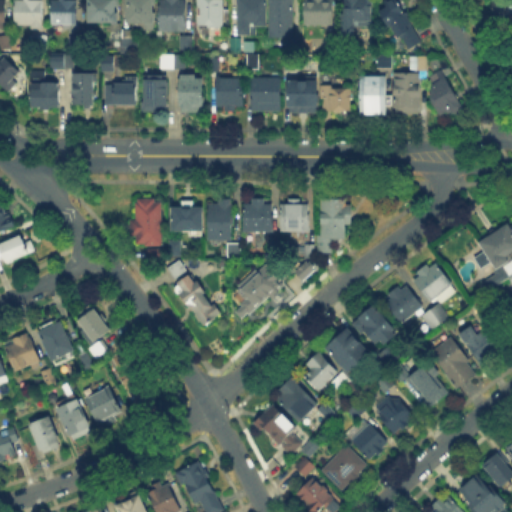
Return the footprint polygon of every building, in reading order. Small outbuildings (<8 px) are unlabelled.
[(15,0),(41,0),(41,28),(15,28),(15,0)] [(53,0),(78,0),(78,24),(53,24),(53,0)] [(118,0),(118,22),(90,22),(90,0),(118,0)] [(130,24),(130,0),(155,0),(155,24),(130,24)] [(160,31),(160,0),(186,0),(186,31),(160,31)] [(198,0),(228,0),(228,29),(210,29),(210,26),(198,26),(198,0)] [(252,34),(234,34),(234,0),(266,0),(266,23),(252,23),(252,34)] [(273,36),(273,0),(294,0),(294,36),(273,36)] [(305,0),(333,0),(333,25),(305,25),(305,0)] [(345,0),(374,0),(374,25),(345,25),(345,0)] [(381,8),(397,0),(399,0),(421,40),(403,49),(381,8)] [(511,22),(491,22),(491,0),(511,0),(511,22)] [(123,33),(141,33),(141,49),(123,49),(123,33)] [(69,49),(70,35),(79,36),(79,49),(69,49)] [(239,36),(228,36),(228,50),(239,50),(239,36)] [(0,49),(0,37),(17,37),(17,49),(0,49)] [(163,54),(180,54),(180,37),(192,37),(192,57),(186,57),(186,70),(163,70),(163,54)] [(49,67),(72,67),(71,51),(49,52),(49,67)] [(394,54),(394,68),(379,68),(379,54),(394,54)] [(249,71),(249,56),(258,57),(258,71),(249,71)] [(67,69),(67,57),(76,57),(76,69),(67,69)] [(283,57),(293,57),(293,70),(283,70),(283,57)] [(419,71),(419,57),(430,57),(430,71),(419,71)] [(0,67),(6,61),(20,74),(13,81),(17,85),(11,92),(0,82),(0,67)] [(103,63),(115,63),(115,72),(103,72),(103,63)] [(46,71),(46,82),(60,82),(60,108),(32,108),(32,71),(46,71)] [(428,82),(448,71),(465,101),(446,112),(428,82)] [(395,113),(395,74),(422,74),(421,113),(395,113)] [(77,75),(96,76),(96,105),(77,104),(77,75)] [(181,110),(181,76),(205,76),(205,110),(181,110)] [(361,114),(361,76),(387,76),(387,114),(361,114)] [(236,106),(218,106),(218,77),(243,77),(243,106),(236,106)] [(125,86),(125,78),(138,78),(138,105),(108,105),(108,85),(125,86)] [(168,78),(168,113),(147,113),(147,78),(168,78)] [(253,112),(253,80),(283,80),(283,112),(253,112)] [(288,112),(288,81),(319,81),(319,112),(288,112)] [(328,113),(328,88),(352,88),(351,113),(328,113)] [(300,196),(300,202),(310,202),(310,232),(283,232),(283,202),(289,202),(289,196),(300,196)] [(266,197),(266,202),(274,202),(274,233),(245,233),(246,205),(254,205),(254,197),(266,197)] [(195,200),(195,207),(205,207),(205,230),(175,230),(175,207),(182,207),(182,200),(195,200)] [(331,252),(320,252),(320,200),(344,200),(344,239),(331,239),(331,252)] [(138,243),(138,201),(163,201),(163,243),(138,243)] [(210,201),(234,202),(234,240),(210,239),(210,201)] [(0,208),(7,205),(18,227),(0,235),(0,208)] [(488,272),(476,258),(486,250),(481,243),(510,222),(511,224),(511,271),(507,275),(499,263),(488,272)] [(0,244),(21,235),(24,242),(32,239),(37,250),(0,265),(0,244)] [(170,255),(171,243),(182,243),(182,255),(170,255)] [(229,243),(242,243),(242,256),(229,256),(229,243)] [(151,259),(151,250),(166,250),(166,259),(151,259)] [(182,261),(189,271),(177,279),(170,269),(182,261)] [(300,261),(305,266),(296,275),(291,270),(300,261)] [(427,262),(432,268),(436,265),(454,289),(434,304),(416,280),(422,276),(417,269),(427,262)] [(247,297),(240,290),(266,268),(282,276),(286,281),(281,285),(283,287),(250,315),(240,303),(247,297)] [(192,275),(221,314),(206,326),(176,288),(192,275)] [(406,284),(425,308),(403,325),(384,301),(406,284)] [(97,349),(79,324),(86,319),(81,313),(94,305),(112,331),(102,338),(110,350),(104,355),(99,348),(97,349)] [(421,319),(441,305),(449,318),(430,331),(421,319)] [(362,334),(354,324),(376,307),(397,334),(380,347),(367,330),(362,334)] [(40,329),(62,320),(75,354),(53,363),(40,329)] [(473,326),(480,336),(490,329),(503,348),(493,355),(494,356),(482,364),(462,334),(473,326)] [(329,347),(347,330),(373,358),(354,375),(329,347)] [(5,343),(29,334),(41,363),(16,373),(5,343)] [(431,352),(453,337),(478,373),(456,388),(431,352)] [(380,354),(391,346),(400,359),(390,367),(380,354)] [(0,348),(1,348),(9,374),(0,377),(0,348)] [(108,364),(128,352),(155,398),(135,410),(108,364)] [(82,358),(91,353),(99,365),(90,371),(82,358)] [(323,356),(339,374),(320,391),(304,372),(323,356)] [(42,372),(51,368),(56,381),(46,384),(42,372)] [(410,380),(426,369),(444,393),(428,405),(410,380)] [(336,388),(348,379),(342,370),(329,379),(336,388)] [(337,384),(349,374),(356,382),(344,392),(337,384)] [(378,383),(384,377),(393,386),(386,392),(378,383)] [(294,379),(319,405),(301,423),(275,396),(294,379)] [(101,423),(86,394),(97,388),(99,393),(111,387),(124,413),(115,417),(118,423),(111,427),(107,420),(101,423)] [(393,394),(414,420),(397,434),(376,409),(393,394)] [(77,395),(91,429),(73,437),(58,403),(77,395)] [(362,397),(370,405),(356,418),(348,410),(362,397)] [(317,408),(325,400),(336,412),(328,419),(317,408)] [(261,428),(256,422),(275,405),(299,431),(296,434),(305,444),(291,457),(263,427),(261,428)] [(51,420),(60,444),(43,451),(34,426),(51,420)] [(367,420),(389,445),(372,460),(349,434),(367,420)] [(0,436),(21,429),(24,439),(13,443),(17,456),(0,462),(0,436)] [(511,437),(502,445),(511,457),(511,437)] [(322,447),(311,458),(303,451),(314,440),(322,447)] [(323,469),(347,445),(369,468),(345,492),(323,469)] [(296,466),(308,455),(316,464),(304,475),(296,466)] [(486,466),(498,455),(510,469),(497,480),(486,466)] [(225,508),(218,511),(208,511),(201,498),(200,499),(185,472),(206,460),(225,496),(220,498),(225,508)] [(479,511),(462,491),(480,475),(507,506),(499,511),(479,511)] [(315,478),(336,500),(323,511),(313,511),(297,496),(315,478)] [(158,511),(150,493),(170,483),(183,511),(158,511)] [(121,511),(119,507),(132,500),(130,496),(137,492),(146,511),(121,511)] [(431,511),(452,494),(467,511),(431,511)]
